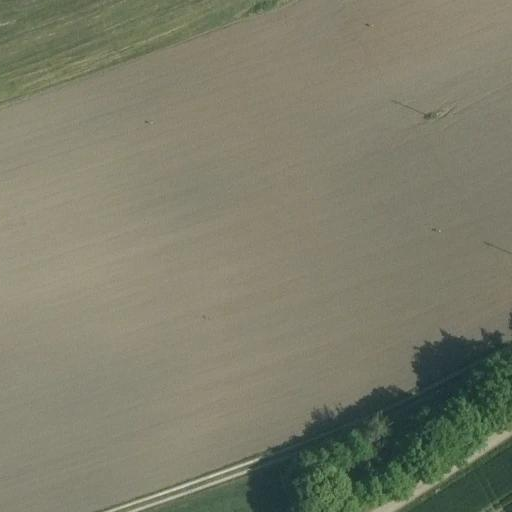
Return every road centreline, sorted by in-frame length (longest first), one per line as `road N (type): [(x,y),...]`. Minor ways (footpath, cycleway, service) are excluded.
road 1 (track): [(511,354),(310,445),(132,511)]
road 2 (unclassified): [(511,427),(382,511)]
